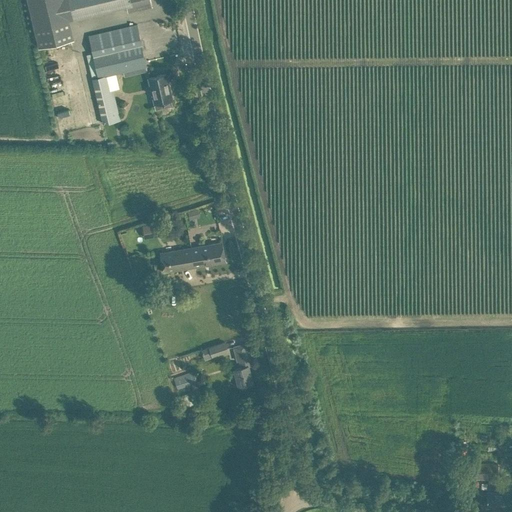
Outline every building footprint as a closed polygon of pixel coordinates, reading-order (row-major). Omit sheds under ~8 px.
[(28,0),(35,28),(127,6),(128,11),(152,5),(151,0),(28,0)] [(110,74),(137,68),(147,65),(137,24),(89,35),(93,53),(86,55),(93,78),(103,123),(120,119),(110,74)] [(155,103),(165,101),(173,99),(167,73),(149,77),(155,103)] [(190,218),(200,216),(198,208),(188,211),(190,218)] [(145,237),(168,234),(166,221),(143,224),(145,237)] [(191,247),(194,266),(226,261),(222,241),(191,247)] [(163,271),(194,266),(191,247),(160,252),(163,271)] [(210,351),(212,356),(228,351),(225,341),(202,349),(203,353),(210,351)] [(239,385),(243,383),(252,381),(248,365),(250,365),(245,343),(233,346),(237,362),(241,361),(243,368),(235,370),(239,385)] [(194,370),(173,377),(177,388),(198,382),(194,370)] [(495,483),(495,479),(497,479),(498,463),(497,462),(498,453),(493,453),(493,459),(469,457),(469,461),(468,461),(466,477),(489,478),(488,492),(486,505),(508,506),(509,493),(503,493),(503,484),(495,483)]
